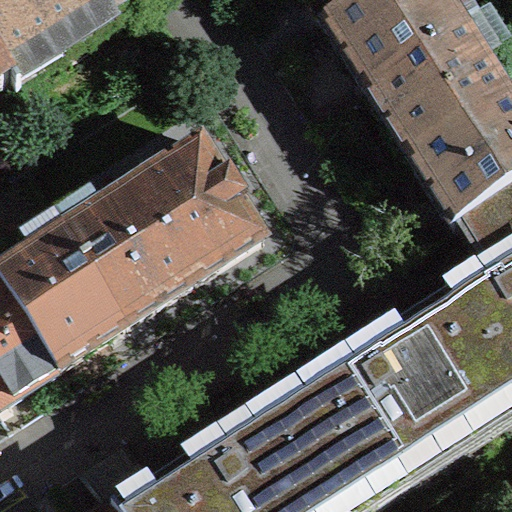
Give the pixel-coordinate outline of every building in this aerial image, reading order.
[(0,0),(0,65),(11,83),(123,11),(115,0),(0,0)] [(304,0),(324,32),(373,0),(304,0)] [(366,100),(464,37),(440,0),(373,0),(324,32),(366,100)] [(507,105),(464,37),(366,100),(410,167),(507,105)] [(11,83),(0,65),(0,92),(12,85),(11,83)] [(511,196),(511,112),(507,105),(410,167),(453,234),(472,221),(511,196)] [(225,161),(202,125),(120,176),(186,281),(267,230),(243,191),(250,186),(232,157),(225,161)] [(186,281),(120,176),(61,214),(128,318),(186,281)] [(511,196),(472,221),(503,270),(124,511),(330,511),(361,493),(373,511),(459,457),(447,438),(508,398),(511,404),(511,196)] [(0,276),(56,363),(128,318),(61,214),(0,252),(0,276)] [(56,363),(0,276),(0,412),(61,374),(56,363)]
